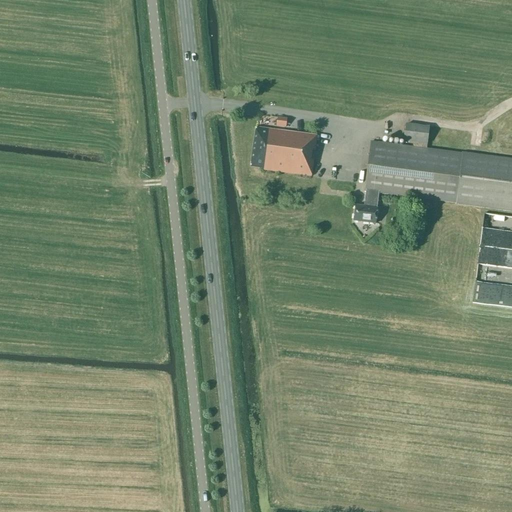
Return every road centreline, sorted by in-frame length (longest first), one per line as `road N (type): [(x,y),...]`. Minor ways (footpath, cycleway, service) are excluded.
road 1 (primary): [(237,511),(183,0)]
road 2 (unclassified): [(203,511),(150,0)]
road 3 (track): [(376,128),(402,118),(469,128),(511,105)]
